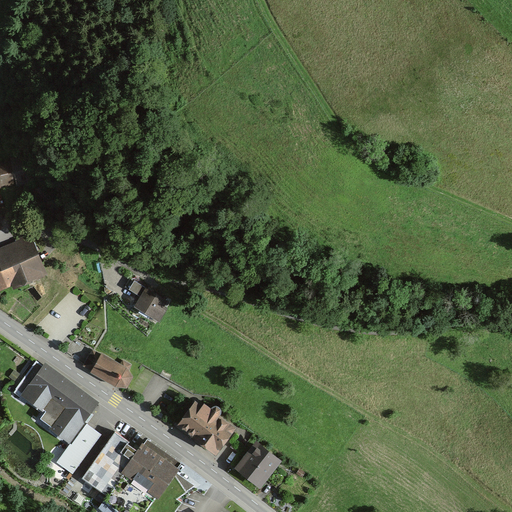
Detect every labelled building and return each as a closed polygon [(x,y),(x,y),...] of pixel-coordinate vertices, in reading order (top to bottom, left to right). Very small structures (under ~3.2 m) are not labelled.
[(13,159),(0,163),(0,191),(22,184),(13,159)] [(0,254),(0,295),(49,277),(35,241),(0,254)] [(169,299),(146,284),(133,304),(157,319),(169,299)] [(127,365),(101,350),(100,352),(92,347),(83,363),(91,368),(90,369),(116,384),(127,385),(133,374),(127,365)] [(99,409),(45,371),(26,397),(49,414),(43,423),(73,445),(99,409)] [(234,425),(197,398),(180,421),(217,448),(234,425)] [(140,455),(118,440),(87,484),(110,499),(106,505),(117,511),(181,511),(193,495),(186,472),(148,445),(140,455)] [(280,458),(258,441),(238,468),(260,485),(280,458)]
